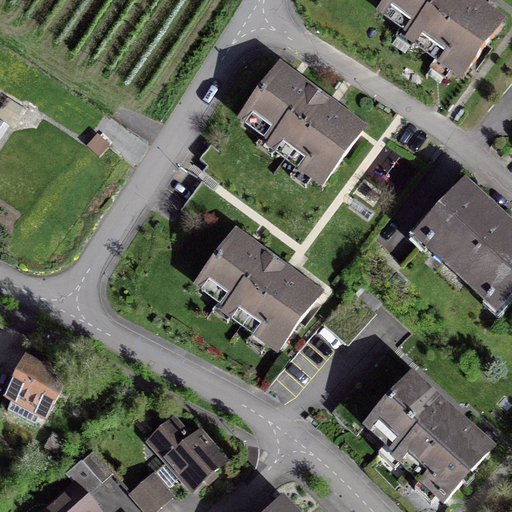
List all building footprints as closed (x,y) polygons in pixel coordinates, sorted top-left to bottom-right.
[(390,0),(385,7),(406,22),(402,29),(423,0),(390,0)] [(414,44),(461,79),(502,24),(469,0),(423,0),(402,29),(417,40),(414,44)] [(263,137),(301,86),(279,70),(246,114),(267,130),(263,136),(263,137)] [(322,186),(363,132),(301,86),(263,137),(278,148),(275,152),(322,186)] [(511,294),(511,233),(465,190),(423,236),(432,244),(428,249),(487,303),(491,298),(501,306),(511,294)] [(235,236),(202,280),(223,296),(219,302),(219,303),(257,252),(235,236)] [(318,298),(257,252),(219,303),(234,314),(231,318),(278,353),(318,298)] [(323,326),(344,345),(373,313),(352,294),(323,326)] [(335,417),(356,437),(414,373),(392,354),(335,417)] [(17,379),(8,396),(47,417),(65,383),(51,377),(48,367),(39,370),(26,363),(22,370),(15,372),(17,379)] [(391,441),(428,400),(409,383),(372,423),(391,441)] [(441,407),(438,409),(428,400),(391,441),(386,447),(402,461),(399,464),(422,484),(423,482),(438,496),(436,498),(444,504),(490,452),(479,441),(483,436),(465,420),(460,425),(441,407)] [(193,491),(224,464),(203,440),(198,439),(191,444),(173,423),(151,443),(168,463),(181,478),(193,491)] [(47,511),(96,511),(85,499),(112,475),(93,453),(67,475),(77,486),(47,511)] [(144,511),(157,511),(172,499),(166,491),(181,478),(168,463),(130,496),(144,511)]
